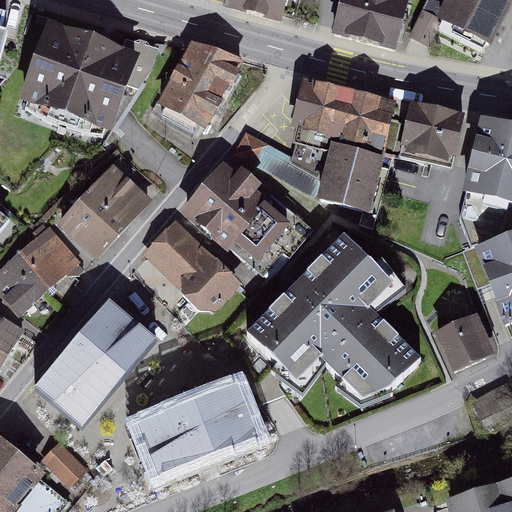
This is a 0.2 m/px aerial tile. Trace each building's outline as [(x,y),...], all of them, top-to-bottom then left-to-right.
[(295,0),(232,0),(229,9),(288,25),(295,0)] [(417,2),(410,0),(354,0),(344,38),(403,54),(417,2)] [(511,2),(511,0),(434,0),(415,39),(430,46),(441,24),(490,48),(511,2)] [(0,50),(10,19),(0,16),(0,50)] [(156,54),(53,24),(29,105),(132,135),(156,54)] [(240,66),(194,52),(163,107),(208,129),(240,66)] [(406,100),(314,81),(304,127),(396,146),(406,100)] [(470,127),(422,116),(411,166),(459,176),(470,127)] [(256,159),(266,134),(246,126),(236,151),(256,159)] [(511,135),(486,129),(468,199),(511,210),(511,135)] [(391,172),(344,161),(331,215),(378,226),(391,172)] [(148,202),(111,171),(63,227),(100,259),(148,202)] [(305,234),(229,171),(193,214),(269,277),(305,234)] [(173,231),(149,256),(208,312),(232,287),(173,231)] [(43,232),(0,273),(0,291),(25,317),(77,267),(43,232)] [(511,236),(479,249),(511,330),(511,329),(511,236)] [(348,246),(250,344),(307,400),(332,375),(358,401),(375,383),(389,396),(419,366),(381,328),(405,303),(348,246)] [(36,391),(77,428),(153,342),(111,305),(36,391)] [(0,368),(22,335),(0,321),(0,368)] [(477,324),(442,339),(458,378),(494,363),(477,324)] [(238,386),(137,427),(161,485),(262,444),(238,386)] [(7,449),(0,458),(0,511),(27,511),(50,484),(7,449)] [(93,482),(66,454),(49,470),(76,498),(93,482)] [(511,511),(511,490),(449,511),(511,511)] [(72,511),(54,496),(40,511),(72,511)]
